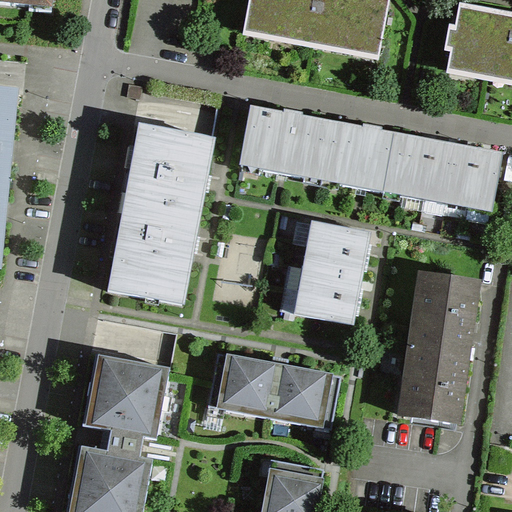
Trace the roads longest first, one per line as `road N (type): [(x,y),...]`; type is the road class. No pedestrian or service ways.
road 1 (residential): [(97,56),(9,511)]
road 2 (residential): [(97,56),(511,135)]
